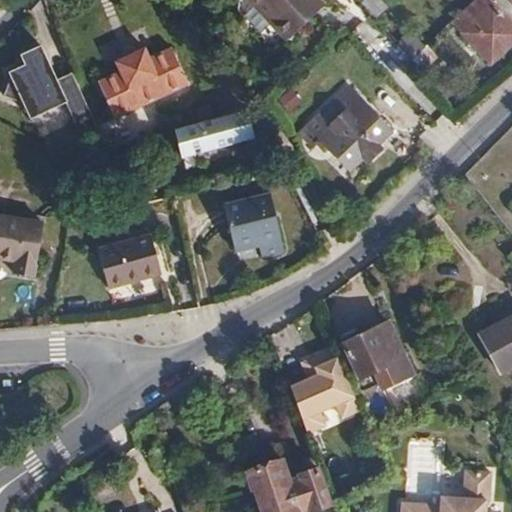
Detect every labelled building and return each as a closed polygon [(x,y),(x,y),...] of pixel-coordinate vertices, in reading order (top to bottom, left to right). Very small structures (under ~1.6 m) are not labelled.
[(247,0),(254,8),(272,26),(285,41),(322,7),(315,0),(247,0)] [(355,0),(364,9),(372,17),(383,7),(376,0),(355,0)] [(511,41),(511,30),(484,0),(470,0),(450,20),(489,62),(511,41)] [(272,26),(254,8),(244,18),(242,24),(254,37),(261,36),(272,26)] [(410,57),(420,48),(421,47),(408,33),(397,43),(410,57)] [(386,48),(402,65),(408,59),(410,57),(397,43),(394,40),(386,48)] [(20,101),(28,119),(65,102),(56,79),(40,44),(18,54),(23,65),(7,72),(10,78),(3,95),(20,101)] [(143,47),(112,61),(117,71),(94,81),(112,118),(186,84),(169,47),(147,57),(143,47)] [(410,57),(408,59),(412,63),(424,51),(420,48),(410,57)] [(74,122),(88,115),(69,73),(56,79),(65,102),(74,122)] [(344,86),(305,124),(348,169),(361,156),(366,161),(379,149),(374,143),(387,131),(344,86)] [(252,112),(182,131),(189,159),(259,141),(252,112)] [(268,194),(223,205),(233,247),(256,241),(260,256),(281,250),(268,194)] [(0,213),(0,255),(14,258),(12,272),(32,275),(42,222),(0,213)] [(151,235),(97,250),(108,289),(162,274),(151,235)] [(511,314),(480,333),(500,370),(511,363),(511,314)] [(387,322),(342,341),(359,381),(376,375),(384,394),(399,387),(398,386),(404,383),(396,364),(392,366),(388,355),(399,349),(387,322)] [(356,405),(331,347),(300,360),(306,375),(288,382),(305,429),(321,422),(315,408),(332,400),(338,413),(356,405)] [(496,440),(485,420),(473,422),(486,445),(496,440)] [(316,508),(328,505),(316,464),(296,470),(297,473),(286,476),(279,454),(243,466),(258,511),(287,511),(298,509),(297,506),(307,502),(308,505),(314,504),(316,508)] [(491,500),(492,470),(463,469),(461,497),(439,495),(439,503),(400,501),(399,511),(485,511),(486,500),(491,500)]
